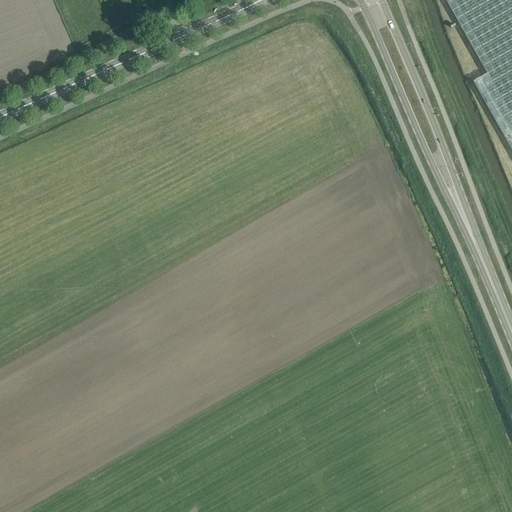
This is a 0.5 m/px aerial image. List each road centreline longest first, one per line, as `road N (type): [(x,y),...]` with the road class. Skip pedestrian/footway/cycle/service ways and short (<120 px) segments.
road 1 (tertiary): [(237,11),(0,116)]
road 2 (tertiary): [(360,0),(464,217)]
road 3 (tertiary): [(464,217),(381,0)]
road 4 (tertiary): [(511,333),(464,217)]
